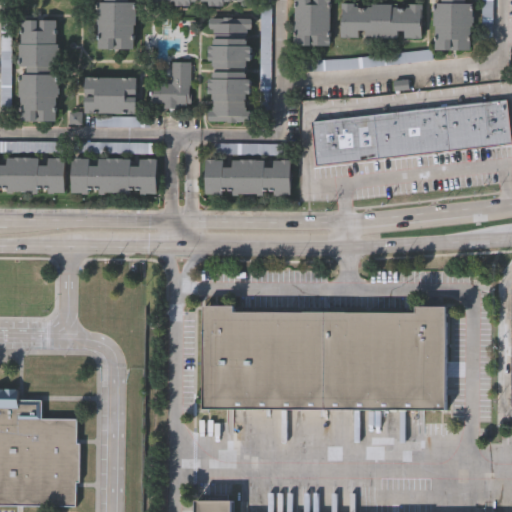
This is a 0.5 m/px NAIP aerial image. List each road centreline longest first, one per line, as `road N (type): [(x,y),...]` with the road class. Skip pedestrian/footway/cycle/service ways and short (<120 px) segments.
road 1 (secondary): [(71,248),(349,239)]
road 2 (secondary): [(345,219),(191,218)]
road 3 (secondary): [(349,239),(494,232)]
road 4 (secondary): [(472,209),(345,219)]
road 5 (secondary): [(172,218),(47,220)]
